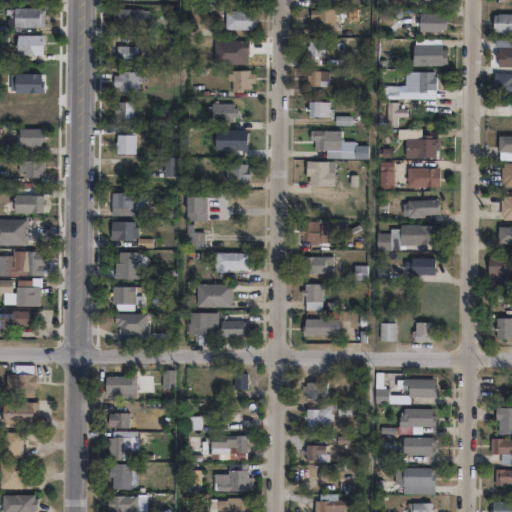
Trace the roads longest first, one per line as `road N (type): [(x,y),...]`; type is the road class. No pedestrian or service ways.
road 1 (residential): [(76,511),(85,0)]
road 2 (residential): [(274,511),(282,0)]
road 3 (residential): [(467,511),(474,0)]
road 4 (residential): [(0,353),(511,359)]
